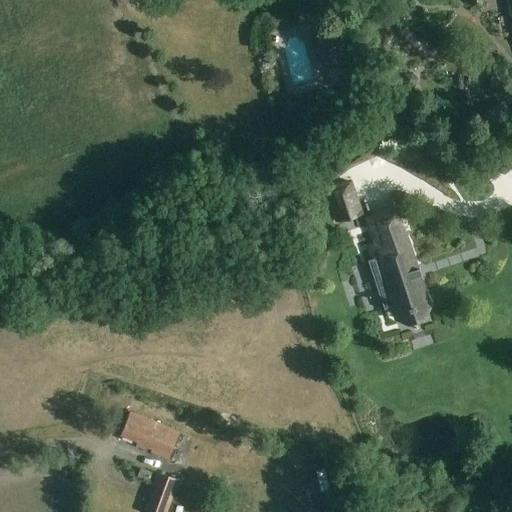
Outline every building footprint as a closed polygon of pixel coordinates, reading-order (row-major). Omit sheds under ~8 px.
[(314,42),(319,60),(343,55),(338,36),(314,42)] [(349,182),(326,190),(336,220),(359,213),(349,182)] [(372,259),(368,261),(384,310),(391,308),(394,316),(405,312),(406,315),(418,311),(417,308),(428,304),(397,212),(370,221),(378,247),(369,250),(372,259)] [(171,459),(182,432),(131,411),(121,435),(139,442),(137,445),(171,459)] [(114,511),(121,511),(135,470),(116,464),(102,508),(114,511)] [(148,481),(151,472),(140,468),(137,477),(148,481)] [(143,511),(167,511),(180,481),(158,473),(143,511)]
